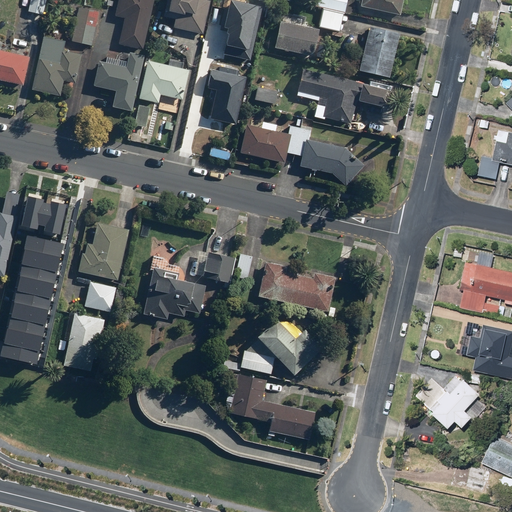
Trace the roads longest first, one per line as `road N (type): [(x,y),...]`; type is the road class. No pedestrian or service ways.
road 1 (residential): [(414,237),(0,144)]
road 2 (residential): [(356,490),(414,237)]
road 3 (residential): [(421,205),(468,0)]
